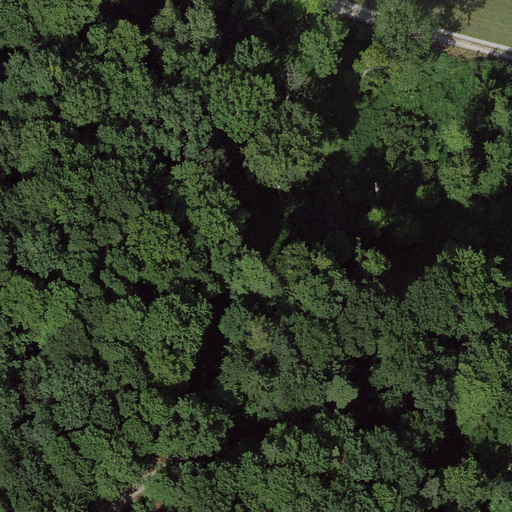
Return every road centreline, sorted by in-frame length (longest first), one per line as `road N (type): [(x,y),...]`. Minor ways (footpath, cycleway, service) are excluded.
road 1 (track): [(511,469),(432,445),(362,437),(261,441),(168,462),(109,511)]
road 2 (track): [(310,0),(511,53)]
